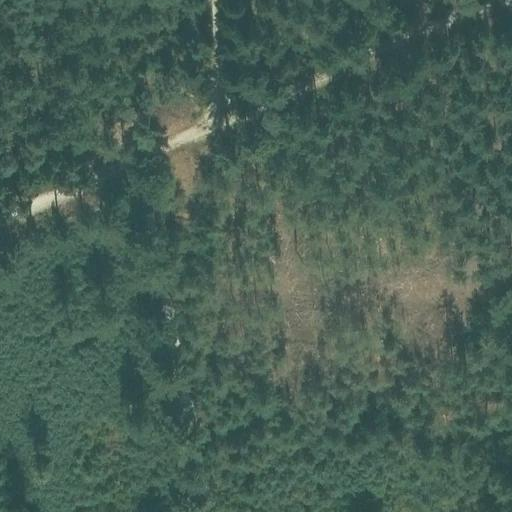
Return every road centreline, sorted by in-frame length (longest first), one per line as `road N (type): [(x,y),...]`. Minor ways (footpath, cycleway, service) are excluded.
road 1 (track): [(205,0),(206,132),(482,0)]
road 2 (track): [(184,511),(114,172)]
road 3 (track): [(0,224),(206,132)]
